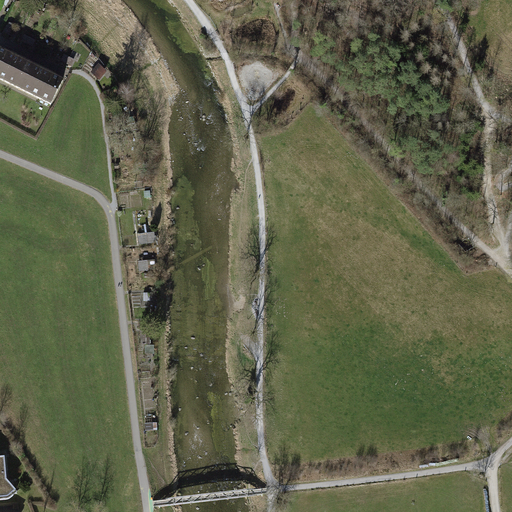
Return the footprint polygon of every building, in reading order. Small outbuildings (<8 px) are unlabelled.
[(7,28),(4,32),(13,37),(16,33),(7,28)] [(24,37),(22,41),(31,46),(34,42),(24,37)] [(42,46),(40,51),(49,55),(52,50),(42,46)] [(63,81),(0,50),(0,79),(51,105),(63,81)] [(64,56),(62,61),(71,66),(73,61),(64,56)] [(98,64),(90,73),(99,82),(107,73),(98,64)] [(153,231),(137,234),(138,244),(154,242),(153,231)] [(154,259),(136,261),(138,271),(154,269),(154,259)] [(153,345),(144,345),(144,354),(153,354),(153,345)] [(156,423),(144,424),(144,431),(156,431),(156,423)] [(4,457),(0,457),(0,500),(7,500),(13,495),(6,481),(4,457)]
